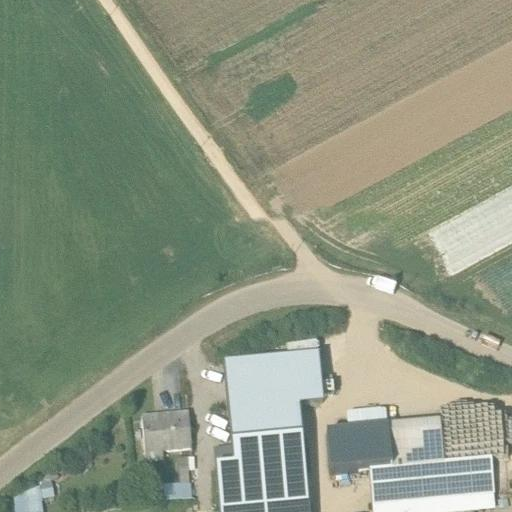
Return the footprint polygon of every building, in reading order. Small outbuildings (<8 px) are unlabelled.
[(315,371),(221,379),(228,457),(292,451),(299,451),(297,424),(320,422),(315,371)] [(344,430),(346,446),(385,443),(383,426),(344,430)] [(186,427),(140,432),(143,468),(161,466),(190,463),(186,427)] [(437,438),(385,443),(389,483),(404,482),(441,478),(438,450),(437,438)] [(346,446),(324,448),(328,489),(367,485),(369,511),(450,511),(491,508),(492,508),(488,474),(441,478),(404,482),(389,483),(385,443),(346,446)] [(228,457),(212,459),(216,511),(297,511),(292,451),(228,457)] [(161,466),(143,468),(144,475),(162,474),(161,466)] [(187,472),(175,473),(177,499),(189,498),(187,472)] [(14,506),(14,511),(40,511),(40,503),(14,506)]
